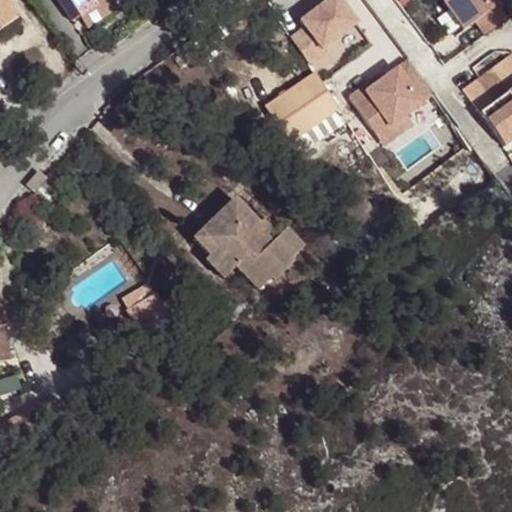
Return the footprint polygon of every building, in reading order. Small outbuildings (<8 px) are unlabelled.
[(18,17),(6,0),(0,0),(0,28),(0,29),(18,17)] [(56,0),(73,23),(97,6),(93,0),(56,0)] [(100,10),(114,0),(93,0),(97,6),(100,10)] [(332,52),(365,30),(379,52),(388,47),(370,20),(356,0),(332,0),(309,16),(332,52)] [(493,29),(511,14),(511,0),(445,0),(443,2),(464,30),(476,21),(483,16),(493,29)] [(485,35),(493,29),(483,16),(476,21),(485,35)] [(511,55),(463,91),(504,147),(511,141),(511,55)] [(338,109),(314,74),(264,107),(288,143),(338,109)] [(405,108),(380,109),(380,143),(406,144),(405,108)] [(347,122),(338,109),(288,143),(297,156),(347,122)] [(45,179),(38,174),(27,187),(34,193),(45,179)] [(58,188),(47,179),(32,197),(43,206),(58,188)] [(241,207),(234,199),(221,212),(228,220),(241,207)] [(265,238),(255,227),(258,224),(241,207),(228,220),(221,212),(201,232),(217,248),(207,257),(204,260),(224,279),(236,267),(258,291),(271,278),(274,282),(293,264),(290,261),(303,248),(285,230),(270,244),(265,238)] [(272,231),(262,220),(258,224),(255,227),(265,238),(272,231)] [(217,248),(201,232),(192,240),(207,257),(217,248)] [(143,294),(142,292),(123,302),(127,310),(154,296),(150,290),(143,294)] [(170,322),(155,296),(154,296),(127,310),(141,337),(170,322)] [(0,327),(0,362),(9,361),(5,326),(0,327)] [(9,361),(0,362),(0,370),(10,369),(9,361)] [(61,417),(53,401),(6,426),(9,430),(15,442),(61,417)] [(0,450),(15,442),(9,430),(0,434),(0,450)]
